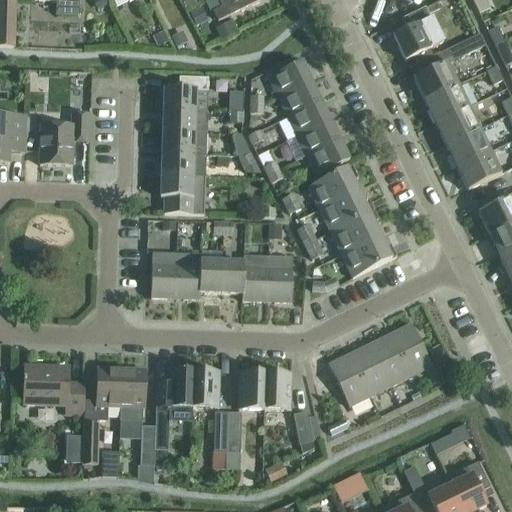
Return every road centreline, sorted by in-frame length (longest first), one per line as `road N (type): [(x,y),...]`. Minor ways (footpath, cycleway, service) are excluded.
road 1 (residential): [(102,336),(296,345),(463,263)]
road 2 (residential): [(463,263),(334,1)]
road 3 (residential): [(102,336),(107,195)]
road 4 (residential): [(107,195),(123,186),(125,84)]
